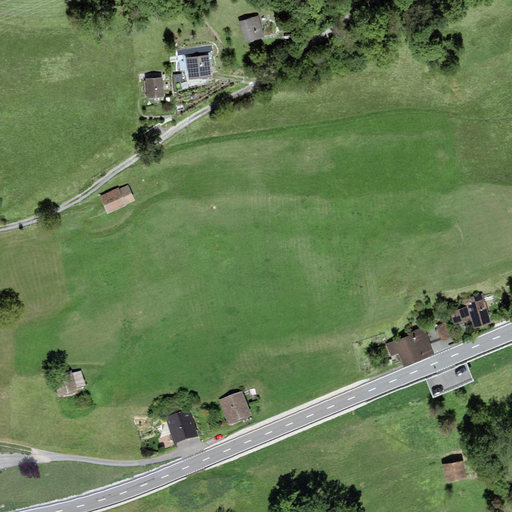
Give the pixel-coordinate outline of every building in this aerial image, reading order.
[(259,15),(241,22),(248,43),(267,37),(259,15)] [(210,55),(187,59),(191,80),(214,76),(210,55)] [(164,78),(147,80),(149,99),(166,97),(164,78)] [(120,188),(102,196),(110,214),(128,205),(128,204),(136,201),(128,185),(120,189),(120,188)] [(484,293),(460,301),(463,309),(453,312),(457,325),(476,318),(480,329),(495,324),(484,293)] [(406,335),(420,361),(437,352),(424,326),(406,335)] [(420,361),(406,335),(388,345),(394,356),(401,352),(409,367),(420,361)] [(73,372),(55,379),(62,401),(81,394),(80,392),(88,389),(82,372),(74,375),(73,372)] [(244,393),(222,402),(232,428),(254,420),(244,393)] [(191,410),(167,419),(172,434),(177,448),(201,439),(191,410)] [(177,448),(172,434),(158,439),(163,453),(177,448)] [(467,461),(444,465),(448,483),(470,478),(467,461)]
